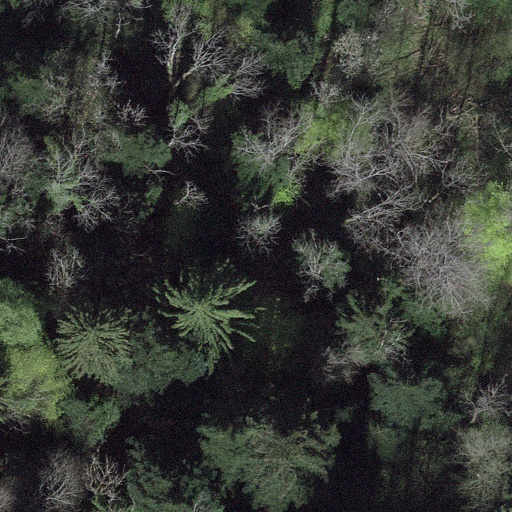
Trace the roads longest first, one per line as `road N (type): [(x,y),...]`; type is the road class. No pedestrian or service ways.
road 1 (track): [(396,0),(393,32),(409,102),(511,326)]
road 2 (track): [(0,338),(272,511)]
